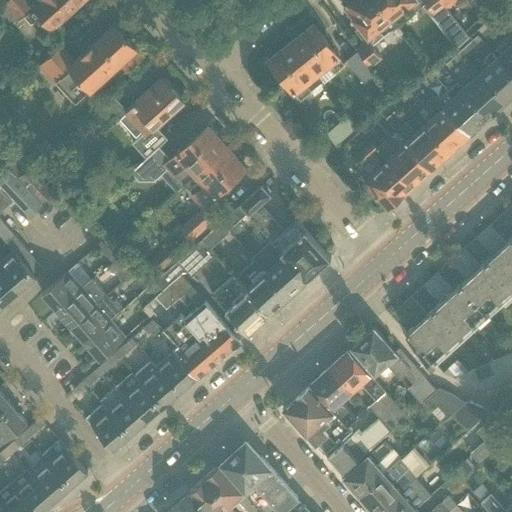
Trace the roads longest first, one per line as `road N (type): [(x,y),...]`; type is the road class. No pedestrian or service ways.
road 1 (residential): [(384,259),(204,64)]
road 2 (tertiary): [(237,389),(384,259)]
road 3 (tertiary): [(98,511),(237,389)]
road 4 (tertiary): [(384,259),(511,147)]
road 5 (residential): [(341,511),(237,389)]
